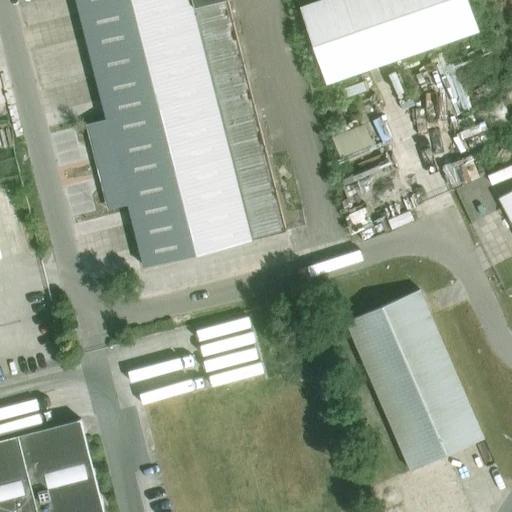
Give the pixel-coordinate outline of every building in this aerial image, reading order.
[(76,0),(107,120),(87,125),(108,208),(128,203),(144,267),(286,231),(227,0),(76,0)] [(326,83),(478,31),(467,0),(320,0),(300,7),(326,83)] [(335,136),(344,156),(376,141),(368,122),(335,136)] [(496,186),(511,180),(511,183),(511,164),(491,173),(496,186)] [(511,222),(511,191),(499,198),(511,222)] [(0,511),(105,511),(68,367),(45,373),(0,195),(0,511)] [(411,470),(484,439),(420,290),(346,321),(411,470)] [(242,317),(189,328),(197,367),(256,355),(250,327),(244,328),(242,317)] [(453,511),(444,487),(404,502),(408,511),(453,511)]
